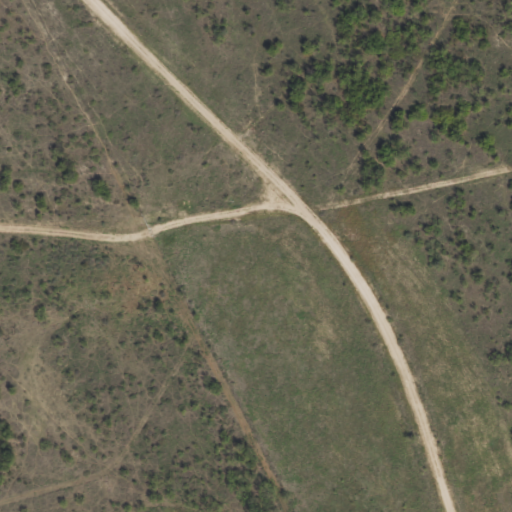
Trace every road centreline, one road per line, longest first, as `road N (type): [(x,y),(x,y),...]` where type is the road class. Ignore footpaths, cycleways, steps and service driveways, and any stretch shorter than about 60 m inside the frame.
road 1 (residential): [(441,511),(389,354),(293,218),(237,202),(222,157),(85,0)]
road 2 (residential): [(237,202),(0,217)]
